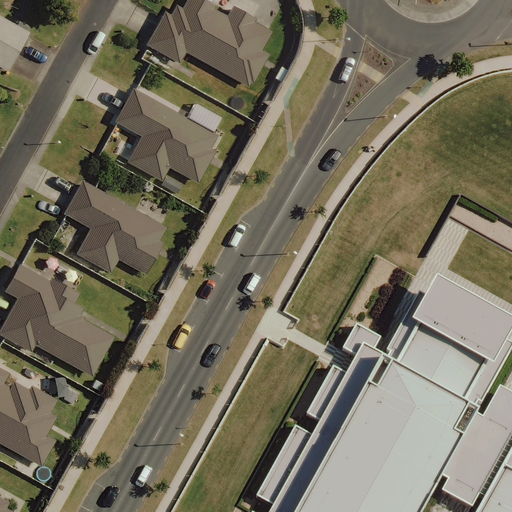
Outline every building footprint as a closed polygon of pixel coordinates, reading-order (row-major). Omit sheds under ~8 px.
[(169,15),(162,11),(143,45),(177,63),(183,52),(246,87),(248,83),(251,84),(267,55),(260,50),(271,31),(252,22),(254,19),(230,6),(225,16),(212,9),(213,6),(201,0),(184,0),(180,8),(174,5),(169,15)] [(26,34),(0,19),(0,70),(5,73),(26,34)] [(215,135),(131,88),(112,122),(139,137),(124,163),(159,182),(167,168),(196,184),(213,152),(208,148),(215,135)] [(166,227),(80,179),(61,214),(88,229),(74,254),(108,273),(116,259),(143,274),(162,242),(158,240),(166,227)] [(2,291),(15,298),(0,324),(0,336),(29,353),(32,345),(90,378),(113,336),(82,320),(83,318),(78,315),(81,308),(72,304),(78,294),(49,278),(47,281),(15,264),(2,291)] [(511,326),(511,325),(432,280),(421,298),(415,295),(383,354),(386,355),(383,362),(380,360),(382,357),(372,352),(380,339),(354,325),(340,350),(353,358),(344,375),(331,367),(303,416),(317,423),(310,436),(293,427),(254,499),(270,507),(267,511),(421,511),(440,479),(445,481),(439,493),(470,510),(477,497),(481,499),(511,444),(511,437),(510,437),(511,433),(511,395),(497,387),(480,418),(475,415),(476,413),(472,411),(475,405),(479,407),(511,348),(503,343),(511,326)] [(0,445),(38,467),(54,440),(44,434),(55,416),(48,413),(56,400),(29,385),(27,389),(12,381),(8,387),(1,383),(7,373),(0,369),(0,445)] [(511,511),(511,444),(481,499),(474,511),(511,511)] [(0,511),(12,511),(5,508),(8,502),(0,497),(0,511)]
